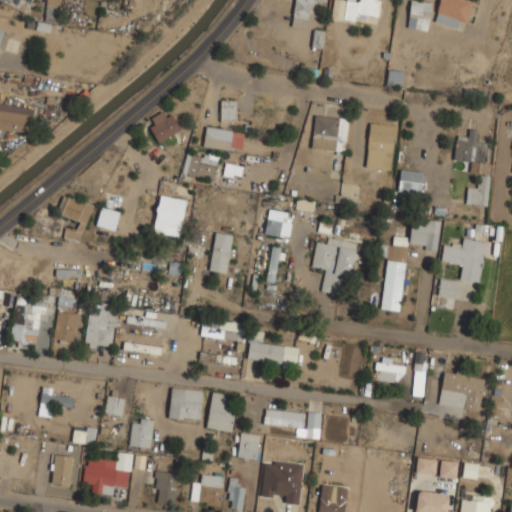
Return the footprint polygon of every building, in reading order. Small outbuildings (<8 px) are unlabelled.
[(0,0),(23,14),(31,0),(0,0)] [(294,0),(292,25),(310,27),(313,1),(326,3),(326,0),(294,0)] [(378,0),(332,0),(331,17),(362,21),(363,13),(377,15),(378,0)] [(430,28),(430,0),(409,0),(409,28),(430,28)] [(468,0),(438,0),(437,22),(467,24),(468,0)] [(55,20),(53,10),(45,12),(47,22),(55,20)] [(8,29),(0,27),(0,57),(1,58),(8,29)] [(322,48),(324,30),(312,29),(311,47),(322,48)] [(388,84),(402,84),(402,69),(388,69),(388,84)] [(237,119),(237,99),(220,99),(220,119),(237,119)] [(0,127),(29,133),(33,108),(0,102),(0,127)] [(312,148),(346,150),(349,116),(315,113),(312,148)] [(152,137),(179,135),(177,114),(151,116),(152,137)] [(370,121),(365,166),(392,169),(397,123),(370,121)] [(244,131),(206,125),(203,145),(241,151),(244,131)] [(484,205),(491,142),(477,140),(478,129),(469,128),(468,137),(457,136),(454,158),(472,160),(471,171),(480,172),(479,185),(468,184),(466,203),(484,205)] [(187,175),(216,178),(218,154),(190,151),(187,175)] [(423,170),(400,167),(397,190),(420,193),(423,170)] [(78,240),(93,205),(64,193),(56,211),(79,221),(75,231),(68,227),(65,234),(78,240)] [(188,200),(161,193),(151,229),(177,237),(188,200)] [(295,209),(313,210),(314,200),(295,200),(295,209)] [(96,224),(115,230),(121,211),(101,205),(96,224)] [(293,212),(269,207),(264,232),(288,237),(293,212)] [(439,218),(410,218),(410,247),(439,247),(439,218)] [(229,273),(236,234),(215,230),(208,269),(229,273)] [(316,241),(312,266),(325,269),(321,290),(348,295),(358,241),(327,235),(326,243),(316,241)] [(407,238),(396,237),(395,245),(382,243),(381,254),(386,255),(381,307),(400,309),(407,238)] [(443,243),(440,263),(461,266),(459,278),(480,281),(487,240),(466,237),(464,246),(443,243)] [(266,280),(276,282),(283,247),(273,245),(266,280)] [(169,292),(169,275),(157,275),(157,292),(169,292)] [(454,297),(457,280),(440,277),(437,294),(454,297)] [(17,292),(12,335),(38,338),(38,329),(52,330),(54,305),(74,307),(76,288),(59,287),(58,296),(17,292)] [(144,299),(144,292),(119,291),(119,299),(144,299)] [(119,304),(91,299),(84,342),(112,347),(119,304)] [(81,313),(58,309),(53,339),(76,343),(81,313)] [(156,309),(125,309),(125,328),(156,328),(156,309)] [(242,339),(244,321),(201,318),(200,335),(242,339)] [(162,346),(124,338),(122,348),(160,355),(162,346)] [(246,358),(296,364),(298,345),(249,339),(246,358)] [(235,373),(236,353),(199,352),(199,360),(205,360),(205,371),(235,373)] [(413,370),(427,371),(427,362),(423,361),(424,352),(414,352),(413,370)] [(395,381),(396,372),(404,373),(405,363),(373,360),(371,379),(395,381)] [(480,410),(484,376),(443,370),(439,404),(480,410)] [(199,421),(203,389),(172,385),(167,417),(199,421)] [(125,395),(107,392),(104,412),(121,415),(125,395)] [(207,428),(234,430),(236,393),(209,392),(207,428)] [(72,396),(39,394),(38,416),(51,416),(51,405),(71,406),(72,396)] [(303,425),(303,408),(264,407),(264,424),(303,425)] [(306,437),(319,437),(320,411),(307,411),(306,437)] [(154,419),(132,416),(129,444),(150,447),(154,419)] [(261,433),(240,431),(237,456),(258,459),(261,433)] [(91,492),(115,494),(116,484),(129,486),(133,452),(116,450),(115,461),(85,458),(83,481),(92,482),(91,492)] [(69,485),(70,456),(52,455),(52,484),(69,485)] [(436,459),(416,458),(415,473),(435,474),(436,459)] [(438,478),(455,479),(456,461),(439,460),(438,478)] [(264,461),(261,494),(284,497),(283,502),(298,504),(302,465),(264,461)] [(476,477),(478,462),(464,461),(462,476),(476,477)] [(159,503),(174,504),(177,471),(155,469),(153,492),(160,492),(159,503)] [(224,474),(203,471),(202,482),(192,481),(190,501),(220,505),(224,474)] [(224,505),(241,509),(246,488),(236,485),(238,478),(231,476),(224,505)] [(344,511),(345,496),(320,494),(318,511),(344,511)] [(459,511),(489,511),(491,499),(462,495),(459,511)] [(414,511),(445,511),(447,502),(427,499),(426,509),(415,507),(414,511)]
